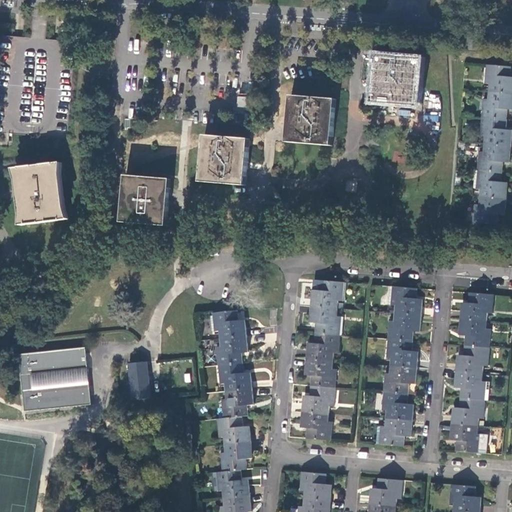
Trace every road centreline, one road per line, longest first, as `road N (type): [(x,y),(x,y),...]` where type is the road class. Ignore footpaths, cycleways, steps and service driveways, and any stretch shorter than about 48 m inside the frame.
road 1 (residential): [(279,15),(265,208),(182,199)]
road 2 (tertiary): [(80,0),(279,15)]
road 3 (residential): [(434,467),(448,269)]
road 4 (residential): [(292,256),(277,452)]
road 5 (residential): [(149,345),(164,301),(184,284),(244,253),(292,256)]
road 6 (residential): [(292,256),(448,269)]
road 7 (tertiary): [(360,22),(511,33)]
